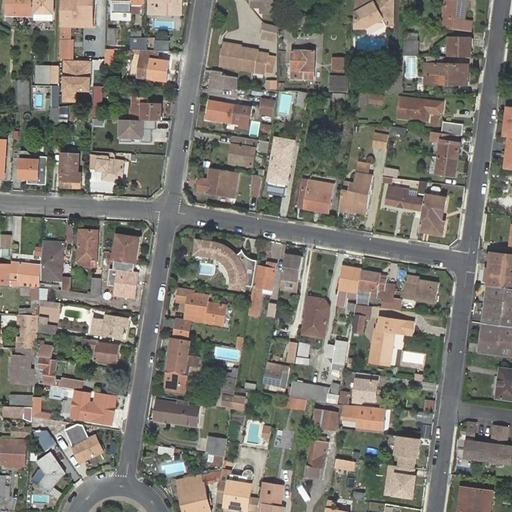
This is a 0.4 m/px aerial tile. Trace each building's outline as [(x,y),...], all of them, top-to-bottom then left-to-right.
[(6,0),(6,16),(16,16),(16,13),(33,13),(33,0),(6,0)] [(52,0),(33,0),(33,13),(52,14),(52,0)] [(74,18),(92,19),(93,0),(63,0),(63,18),(74,18)] [(131,0),(131,2),(131,3),(139,3),(139,8),(143,9),(143,0),(131,0)] [(149,0),(150,1),(157,2),(156,14),(177,15),(177,0),(149,0)] [(252,10),(262,10),(261,16),(278,15),(278,0),(250,0),(251,9),(252,10)] [(357,0),(357,29),(366,30),(383,20),(386,25),(393,25),(393,0),(357,0)] [(455,0),(445,0),(442,28),(471,31),(472,22),(465,21),(467,4),(455,3),(455,0)] [(157,2),(150,1),(149,1),(149,14),(156,14),(157,2)] [(265,25),(262,35),(278,40),(278,28),(265,25)] [(115,27),(106,27),(106,45),(115,45),(115,27)] [(130,37),(130,50),(141,50),(147,50),(148,37),(130,37)] [(448,38),(448,57),(470,58),(471,38),(448,38)] [(418,42),(404,41),(403,56),(414,57),(418,57),(418,42)] [(240,50),(224,47),(221,66),(264,73),(264,71),(267,58),(267,55),(256,53),(257,51),(240,48),(240,50)] [(112,66),(114,48),(105,48),(103,65),(112,66)] [(147,50),(141,50),(138,77),(166,81),(169,61),(156,59),(158,50),(147,50)] [(292,79),(313,80),(314,52),(293,52),(292,79)] [(347,58),(333,57),(333,70),(346,70),(347,58)] [(267,58),(264,71),(272,72),(275,59),(267,58)] [(93,61),(66,60),(65,89),(92,90),(93,61)] [(426,66),(426,78),(429,78),(429,85),(449,86),(449,83),(455,83),(456,86),(467,86),(468,66),(426,66)] [(51,69),(51,85),(59,85),(60,70),(51,69)] [(223,73),(215,72),(212,89),(237,90),(237,78),(222,75),(223,73)] [(403,94),(403,74),(388,74),(387,93),(403,94)] [(349,82),(330,81),(329,91),(348,91),(349,82)] [(50,87),(50,106),(72,107),(72,93),(58,93),(58,87),(50,87)] [(298,93),(295,107),(303,109),(306,94),(298,93)] [(368,93),(367,103),(382,104),(382,94),(368,93)] [(400,99),(398,121),(428,124),(429,113),(442,114),(443,103),(400,99)] [(208,108),(207,118),(239,123),(240,116),(248,118),(250,108),(213,101),(212,109),(208,108)] [(275,103),(263,101),(261,115),(273,117),(275,103)] [(143,105),(143,121),(161,121),(161,105),(143,105)] [(32,119),(31,112),(17,114),(18,121),(32,119)] [(238,126),(246,128),(248,118),(240,116),(239,123),(238,126)] [(115,139),(140,139),(141,118),(116,118),(115,139)] [(454,135),(462,136),(463,126),(442,124),(441,134),(454,135)] [(406,130),(391,128),(389,137),(395,138),(396,136),(405,137),(406,130)] [(458,160),(460,144),(453,143),(454,135),(441,134),(432,133),(431,142),(441,143),(439,158),(458,160)] [(252,167),(257,140),(235,136),(233,136),(229,163),(252,167)] [(387,139),(374,136),(372,149),(384,152),(387,139)] [(268,184),(267,191),(285,195),(286,187),(283,187),(284,182),(287,183),(294,142),(274,139),(268,180),(272,181),(271,185),(268,184)] [(33,155),(29,150),(21,149),(20,178),(39,180),(41,155),(33,155)] [(63,155),(62,187),(69,188),(69,182),(77,182),(79,156),(63,155)] [(109,160),(109,158),(92,157),(91,169),(104,171),(103,174),(111,174),(111,180),(122,181),(124,168),(123,167),(124,161),(109,160)] [(458,160),(439,158),(437,175),(456,178),(458,160)] [(358,163),(356,173),(368,175),(370,166),(358,163)] [(200,182),(199,192),(236,198),(241,173),(212,168),(210,181),(204,180),(200,182)] [(398,170),(384,168),(383,176),(397,178),(398,170)] [(343,190),(340,208),(356,211),(357,208),(367,209),(373,176),(368,175),(356,173),(354,184),(350,184),(349,191),(343,190)] [(250,196),(258,198),(261,177),(253,176),(250,196)] [(322,187),(322,184),(303,180),(299,208),(329,213),(331,195),(323,193),(324,187),(322,187)] [(426,194),(428,182),(421,182),(418,195),(426,195),(426,194)] [(333,186),(322,184),(322,187),(324,187),(323,193),(331,195),(333,186)] [(432,188),(431,195),(441,196),(442,189),(440,187),(435,186),(432,188)] [(387,205),(416,210),(417,199),(408,198),(409,191),(390,187),(387,205)] [(431,195),(426,194),(426,195),(422,216),(419,233),(433,235),(433,231),(444,233),(446,223),(438,222),(439,216),(441,216),(445,212),(448,197),(441,196),(431,195)] [(81,231),(79,261),(91,261),(91,268),(96,268),(99,232),(81,231)] [(119,235),(114,260),(135,264),(139,246),(136,246),(137,238),(119,235)] [(3,237),(2,249),(12,250),(13,237),(3,237)] [(245,287),(252,288),(257,261),(255,261),(250,260),(246,256),(243,251),(236,255),(232,251),(226,248),(220,245),(214,243),(196,240),(193,256),(212,259),(215,260),(217,261),(220,263),(224,266),(228,270),(230,274),(231,279),(230,290),(244,291),(245,287)] [(43,248),(41,279),(61,280),(63,250),(43,248)] [(486,286),(490,287),(511,289),(511,254),(491,252),(486,286)] [(282,279),(299,282),(303,258),(286,255),(282,279)] [(11,263),(12,265),(10,287),(16,288),(18,264),(11,263)] [(254,286),(251,307),(258,308),(261,293),(262,288),(272,290),(276,265),(268,263),(267,267),(259,266),(256,287),(254,286)] [(0,286),(10,287),(12,265),(0,264),(0,286)] [(21,264),(20,282),(39,284),(40,266),(21,264)] [(359,288),(362,270),(344,267),(340,289),(349,291),(348,297),(358,298),(359,288)] [(137,274),(129,272),(119,270),(118,277),(111,276),(108,293),(135,298),(139,274),(137,274)] [(382,273),(362,270),(359,288),(357,304),(366,306),(367,295),(383,298),(384,293),(379,292),(379,289),(385,290),(385,286),(387,280),(381,279),(382,273)] [(416,293),(415,300),(435,303),(438,284),(419,280),(420,277),(407,275),(404,291),(416,293)] [(98,295),(100,278),(91,277),(89,294),(98,295)] [(394,288),(385,286),(385,290),(384,293),(383,298),(383,302),(392,304),(394,288)] [(486,286),(482,324),(486,324),(490,287),(486,286)] [(511,289),(490,287),(486,324),(511,327),(511,289)] [(190,290),(180,288),(177,302),(187,304),(185,314),(204,318),(203,322),(222,326),(225,307),(207,303),(208,297),(190,293),(190,290)] [(349,291),(340,289),(337,305),(346,307),(348,297),(349,291)] [(416,293),(404,291),(403,298),(415,300),(416,293)] [(318,311),(320,300),(310,298),(303,334),(324,337),(328,313),(318,311)] [(325,301),(320,300),(318,311),(328,313),(328,307),(325,301)] [(38,326),(38,332),(57,335),(58,328),(49,326),(50,304),(42,302),(40,324),(38,324),(38,326)] [(381,302),(380,308),(401,311),(401,306),(392,304),(383,302),(381,302)] [(269,303),(268,310),(267,316),(276,318),(278,305),(269,303)] [(366,306),(357,304),(355,315),(357,315),(365,317),(372,318),(373,307),(366,306)] [(185,314),(185,319),(203,322),(204,318),(185,314)] [(39,316),(20,315),(19,325),(26,325),(25,343),(35,344),(36,326),(38,326),(38,324),(39,316)] [(362,333),(365,317),(357,315),(354,331),(362,333)] [(106,323),(106,322),(94,320),(92,333),(123,338),(124,329),(127,330),(128,320),(110,317),(109,323),(106,323)] [(376,330),(372,362),(391,364),(394,332),(406,333),(407,321),(380,318),(379,330),(376,330)] [(174,338),(189,340),(192,323),(177,320),(174,338)] [(414,322),(407,321),(406,333),(413,334),(414,322)] [(484,337),(482,353),(511,357),(511,327),(486,324),(484,337)] [(200,357),(188,355),(190,340),(189,340),(174,338),(165,388),(181,391),(182,384),(187,385),(190,364),(198,366),(200,357)] [(335,357),(333,369),(339,370),(339,374),(342,375),(347,343),(337,341),(336,346),(329,346),(328,356),(335,357)] [(98,342),(96,360),(116,364),(120,346),(98,342)] [(308,364),(309,343),(297,342),(295,363),(308,364)] [(469,344),(469,352),(476,353),(477,345),(469,344)] [(35,350),(17,348),(17,357),(15,357),(14,382),(33,383),(34,370),(31,370),(32,360),(34,360),(35,350)] [(41,357),(36,356),(36,358),(35,382),(81,389),(83,382),(64,379),(63,381),(54,380),(57,361),(41,359),(41,357)] [(270,373),(266,372),(264,383),(275,385),(274,390),(279,390),(284,367),(272,364),(270,373)] [(496,398),(511,399),(511,369),(500,368),(496,398)] [(359,373),(354,402),(362,403),(365,401),(375,402),(379,376),(359,373)] [(224,378),(221,396),(224,396),(222,406),(231,407),(236,380),(224,378)] [(333,381),(331,392),(338,393),(340,382),(333,381)] [(317,386),(292,382),(290,396),(314,400),(317,386)] [(339,403),(348,404),(349,391),(340,391),(339,403)] [(34,396),(11,395),(10,405),(33,407),(34,396)] [(98,407),(96,421),(112,424),(116,398),(99,395),(97,407),(98,407)] [(434,412),(435,399),(423,398),(422,411),(434,412)] [(158,401),(155,420),(198,427),(201,409),(158,401)] [(343,405),(341,416),(359,418),(357,427),(382,430),(384,410),(361,407),(361,406),(343,405)] [(19,407),(4,406),(3,417),(17,418),(19,407)] [(33,408),(19,407),(18,417),(24,417),(24,420),(32,421),(33,408)] [(316,409),(314,425),(334,429),(337,412),(316,409)] [(40,425),(55,429),(57,421),(42,417),(40,425)] [(79,417),(78,423),(90,425),(91,419),(79,417)] [(474,439),(476,424),(468,423),(466,438),(474,439)] [(271,426),(264,425),(263,438),(270,438),(271,426)] [(13,427),(13,436),(29,437),(30,429),(13,427)] [(481,463),(497,465),(502,428),(493,427),(491,442),(495,442),(495,445),(483,444),(481,463)] [(502,428),(497,465),(511,466),(511,447),(503,446),(503,443),(507,443),(509,429),(502,428)] [(46,429),(35,435),(44,451),(55,445),(46,429)] [(69,438),(78,458),(82,456),(85,461),(103,452),(96,436),(81,443),(77,435),(69,438)] [(422,439),(398,436),(395,456),(399,456),(398,466),(402,467),(415,469),(417,458),(419,458),(422,439)] [(4,440),(3,460),(5,461),(5,467),(18,468),(18,469),(22,469),(22,465),(25,466),(26,441),(4,440)] [(208,440),(206,454),(224,457),(226,443),(208,440)] [(319,467),(324,468),(328,442),(313,440),(308,475),(317,477),(319,467)] [(464,461),(481,463),(483,444),(466,442),(464,461)] [(48,475),(41,487),(50,494),(52,490),(57,483),(60,478),(66,474),(52,455),(40,463),(48,475)] [(338,459),(333,485),(339,486),(341,468),(354,470),(355,462),(338,459)] [(362,493),(367,461),(360,460),(355,487),(354,500),(363,501),(365,493),(362,493)] [(414,491),(417,469),(415,469),(402,467),(400,477),(389,475),(386,495),(406,498),(407,490),(414,491)] [(220,480),(222,472),(178,482),(183,501),(185,511),(210,511),(204,485),(220,482),(220,480)] [(0,476),(0,501),(4,501),(4,497),(9,497),(9,488),(5,488),(5,477),(0,476)] [(249,506),(250,498),(252,485),(220,480),(220,482),(217,501),(226,503),(225,510),(238,511),(238,508),(248,510),(249,506)] [(283,487),(262,484),(258,508),(258,511),(257,511),(284,511),(285,508),(279,507),(283,487)] [(461,511),(489,511),(493,493),(460,489),(459,502),(463,503),(461,511)] [(259,504),(260,499),(250,498),(249,506),(248,510),(258,511),(258,508),(259,504)] [(328,500),(326,511),(346,511),(335,510),(336,501),(328,500)] [(384,511),(385,505),(373,503),(372,510),(376,510),(375,511),(384,511)]
